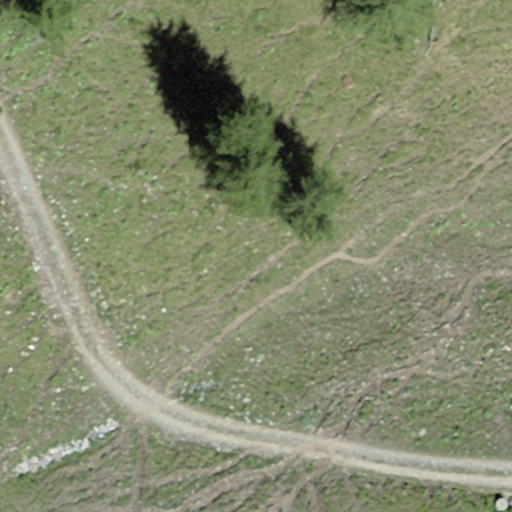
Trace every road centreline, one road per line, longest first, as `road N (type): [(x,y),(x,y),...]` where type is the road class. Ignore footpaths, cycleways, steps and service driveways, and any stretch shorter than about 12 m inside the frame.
road 1 (track): [(511,479),(230,435),(151,410),(113,381),(80,329)]
road 2 (track): [(0,146),(80,329)]
